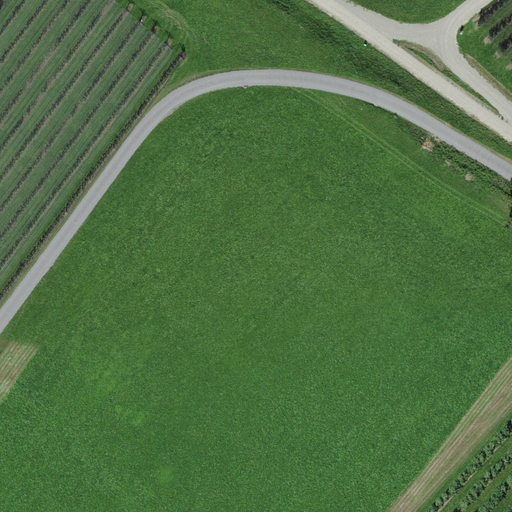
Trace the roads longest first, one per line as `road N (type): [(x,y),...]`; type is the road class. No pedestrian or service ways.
road 1 (track): [(0,325),(150,122),(192,90),(218,82),(336,85),(437,126),(511,175)]
road 2 (track): [(318,0),(511,134)]
road 3 (track): [(511,116),(453,62),(450,29),(478,0)]
